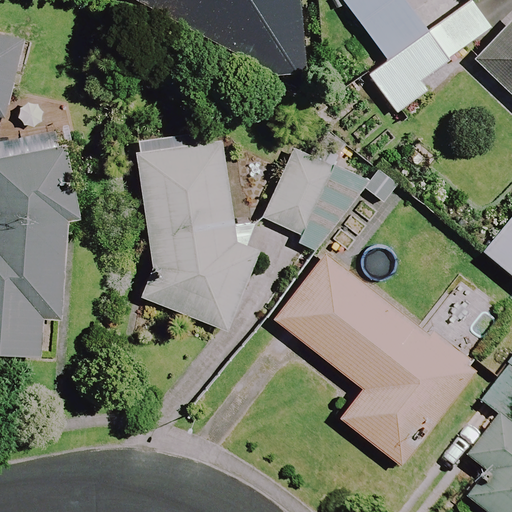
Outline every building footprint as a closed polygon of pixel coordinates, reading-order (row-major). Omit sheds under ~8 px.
[(129,0),(300,91),(293,0),(129,0)] [(445,0),(416,20),(402,0),(336,0),(379,63),(361,75),(389,116),(423,94),(416,83),(487,35),(462,0),(445,0)] [(511,21),(469,64),(511,106),(511,21)] [(0,112),(13,37),(0,35),(0,112)] [(226,223),(212,142),(132,155),(154,289),(149,304),(224,333),(262,237),(226,223)] [(312,150),(282,191),(262,219),(314,256),(363,186),(312,150)] [(54,322),(65,158),(0,153),(0,357),(36,360),(39,321),(54,322)] [(511,221),(481,261),(511,285),(511,221)] [(469,371),(319,260),(271,325),(360,390),(336,422),(398,468),(469,371)] [(485,482),(470,502),(483,511),(511,511),(511,431),(509,429),(511,425),(511,335),(488,368),(502,378),(481,406),(497,418),(462,465),(485,482)]
